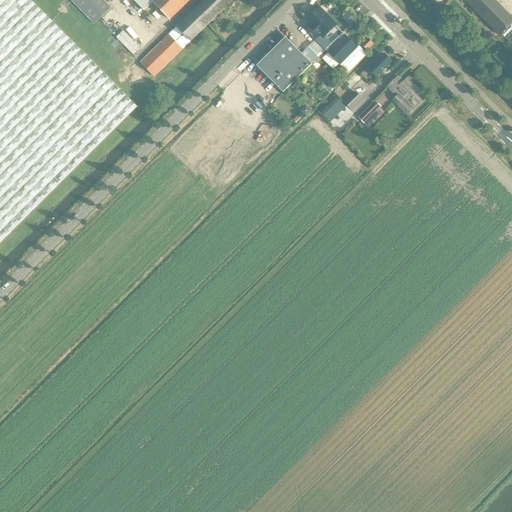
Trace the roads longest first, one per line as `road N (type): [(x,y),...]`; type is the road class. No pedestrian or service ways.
road 1 (tertiary): [(0,294),(296,0)]
road 2 (tertiary): [(498,130),(368,0)]
